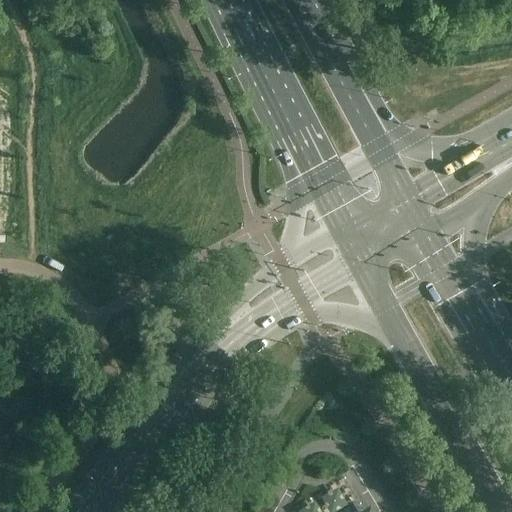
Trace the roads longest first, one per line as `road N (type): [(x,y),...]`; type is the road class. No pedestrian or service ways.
road 1 (primary): [(224,0),(338,231)]
road 2 (secondary): [(91,507),(227,330)]
road 3 (primary): [(405,193),(303,0)]
road 4 (primary): [(397,339),(496,511)]
road 5 (primary): [(511,370),(428,228)]
road 6 (secondary): [(338,231),(246,292),(227,330)]
road 7 (secondary): [(511,127),(405,193)]
